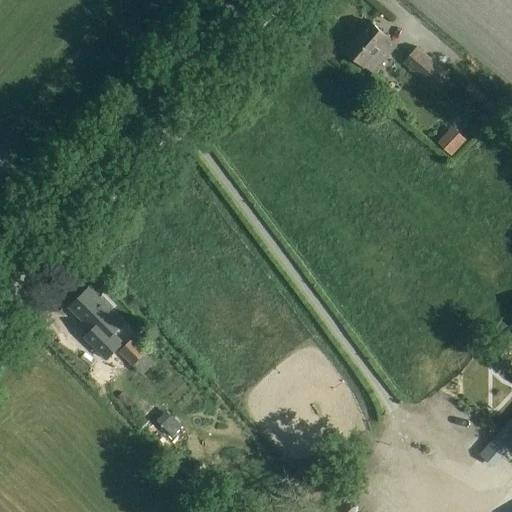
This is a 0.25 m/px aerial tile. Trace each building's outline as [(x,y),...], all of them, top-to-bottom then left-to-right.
[(375,74),(398,46),(386,36),(387,34),(372,21),(347,50),(375,74)] [(436,87),(448,74),(419,48),(408,61),(436,87)] [(469,84),(465,89),(475,97),(479,92),(469,84)] [(73,304),(70,307),(92,330),(84,338),(101,355),(114,343),(110,339),(125,323),(90,288),(73,304)] [(134,337),(119,352),(134,366),(146,354),(148,352),(134,337)] [(127,367),(115,347),(99,357),(111,377),(127,367)] [(146,354),(134,366),(143,376),(155,362),(146,354)] [(164,367),(175,375),(182,364),(172,357),(164,367)] [(171,416),(163,425),(174,436),(182,427),(171,416)] [(511,420),(481,456),(492,465),(510,445),(511,446),(511,420)]
